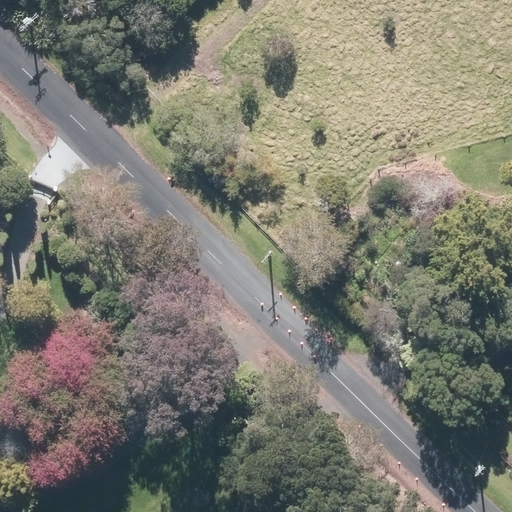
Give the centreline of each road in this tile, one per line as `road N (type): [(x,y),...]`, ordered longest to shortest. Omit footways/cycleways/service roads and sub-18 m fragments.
road 1 (tertiary): [(0,46),(476,511)]
road 2 (track): [(255,0),(103,147)]
road 3 (unknown): [(329,368),(291,465),(286,511)]
